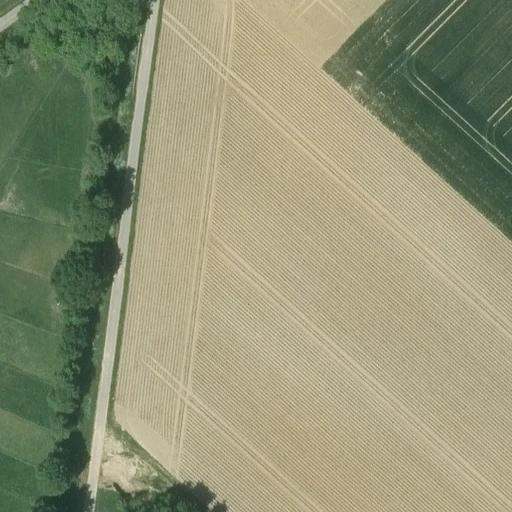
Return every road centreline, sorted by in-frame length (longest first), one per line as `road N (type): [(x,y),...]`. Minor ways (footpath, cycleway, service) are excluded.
road 1 (track): [(150,0),(87,511)]
road 2 (track): [(187,511),(98,429)]
